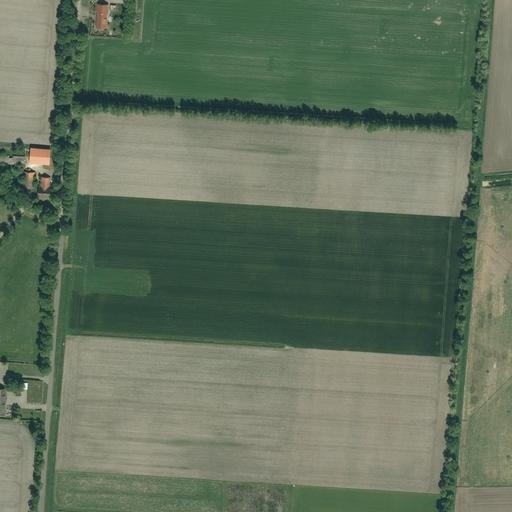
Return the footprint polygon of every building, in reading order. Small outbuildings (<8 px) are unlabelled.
[(105,29),(106,5),(97,5),(96,28),(105,29)] [(31,148),(30,162),(52,164),(53,150),(31,148)] [(0,154),(0,163),(22,165),(22,156),(0,154)] [(31,173),(22,173),(22,188),(31,188),(32,184),(32,178),(31,178),(31,173)] [(49,197),(49,191),(48,191),(48,178),(44,178),(44,177),(40,177),(39,189),(36,189),(36,196),(39,196),(39,197),(49,197)]
